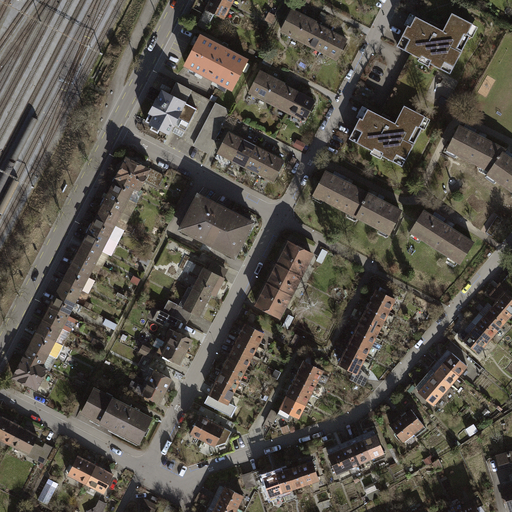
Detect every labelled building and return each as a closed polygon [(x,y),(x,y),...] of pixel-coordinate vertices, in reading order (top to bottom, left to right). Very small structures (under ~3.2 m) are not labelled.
[(211,0),(208,0),(203,11),(224,21),(230,10),(211,0)] [(211,0),(230,10),(235,0),(211,0)] [(212,20),(192,10),(186,21),(207,31),(212,20)] [(317,24),(293,12),(281,35),(305,47),(316,25),(317,24)] [(269,15),(266,21),(274,26),(277,20),(269,15)] [(411,57),(452,78),(478,29),(451,15),(442,32),(412,16),(395,49),(411,57)] [(332,33),(316,25),(305,47),(321,55),(332,33)] [(348,42),(332,33),(321,55),(337,64),(348,42)] [(249,62),(200,38),(185,67),(234,91),(249,62)] [(286,85),(262,73),(250,96),(274,108),(285,86),(286,85)] [(192,90),(178,83),(173,93),(187,100),(192,90)] [(301,95),(285,86),(274,108),(290,117),(301,95)] [(197,109),(164,92),(159,102),(156,100),(145,122),(153,125),(150,130),(158,134),(161,129),(168,133),(173,124),(174,124),(178,117),(183,120),(179,127),(186,131),(197,109)] [(317,103),(301,95),(290,117),(306,125),(317,103)] [(215,105),(193,147),(208,155),(230,113),(215,105)] [(404,170),(430,119),(403,105),(394,123),(381,116),(364,107),(347,141),(404,170)] [(504,150),(460,127),(447,152),(487,174),(502,152),(504,150)] [(236,137),(230,134),(219,156),(232,163),(246,137),(238,133),(236,137)] [(252,140),(246,137),(232,163),(246,170),(258,148),(251,144),(252,140)] [(297,141),(295,147),(304,151),(306,145),(297,141)] [(272,155),(258,148),(246,170),(260,177),(272,155)] [(511,159),(502,152),(487,174),(486,176),(511,194),(511,159)] [(285,162),(272,155),(260,177),(274,185),(285,162)] [(122,157),(111,180),(130,190),(138,194),(145,181),(160,189),(166,178),(122,157)] [(298,160),(293,158),(288,169),(293,171),(298,160)] [(311,195),(352,217),(365,192),(325,171),(311,195)] [(111,180),(105,193),(124,202),(130,190),(111,180)] [(141,195),(138,194),(130,190),(124,202),(135,207),(141,195)] [(365,192),(352,217),(390,237),(403,212),(365,192)] [(92,218),(112,227),(124,202),(105,193),(92,218)] [(251,222),(200,196),(183,228),(235,254),(251,222)] [(122,233),(135,207),(124,202),(112,227),(122,233)] [(445,227),(423,212),(409,234),(412,235),(410,238),(419,244),(421,241),(448,259),(446,262),(456,269),(459,265),(461,267),(475,246),(453,232),(455,228),(447,224),(445,227)] [(92,218),(86,230),(105,240),(112,227),(92,218)] [(86,230),(80,243),(99,253),(105,240),(86,230)] [(285,241),(274,263),(301,276),(312,255),(285,241)] [(80,243),(73,256),(93,265),(102,270),(108,257),(99,253),(80,243)] [(330,255),(323,251),(317,264),(324,267),(330,255)] [(148,267),(154,255),(147,252),(141,264),(148,267)] [(73,256),(67,268),(86,278),(93,265),(73,256)] [(216,297),(228,272),(211,263),(207,273),(202,270),(192,290),(210,299),(212,295),(216,297)] [(274,263),(263,284),(291,298),(301,276),(274,263)] [(67,268),(61,281),(80,290),(89,294),(95,282),(86,278),(67,268)] [(511,272),(502,285),(511,293),(511,272)] [(141,281),(132,277),(129,283),(138,287),(141,281)] [(61,281),(55,293),(74,303),(80,290),(61,281)] [(263,284),(252,306),(280,320),(291,298),(263,284)] [(487,299),(493,304),(511,320),(511,318),(511,299),(509,296),(511,293),(502,285),(500,284),(487,299)] [(200,318),(210,299),(192,290),(182,310),(194,315),(200,318)] [(375,291),(368,304),(389,314),(395,302),(375,291)] [(55,293),(48,306),(68,315),(74,303),(55,293)] [(157,311),(182,324),(188,327),(194,315),(182,310),(168,303),(165,308),(157,304),(154,310),(157,311)] [(368,304),(362,316),(383,326),(389,314),(368,304)] [(493,304),(483,316),(500,332),(511,320),(493,304)] [(48,306),(42,318),(61,328),(71,332),(77,320),(68,315),(48,306)] [(179,330),(182,324),(157,311),(152,321),(164,327),(166,324),(179,330)] [(362,316),(356,328),(377,339),(383,326),(362,316)] [(483,316),(472,328),(490,344),(500,332),(483,316)] [(296,320),(289,317),(283,329),(290,332),(296,320)] [(42,318),(36,331),(55,340),(61,328),(42,318)] [(115,324),(107,320),(104,326),(112,330),(115,324)] [(258,347),(264,335),(244,325),(238,337),(258,347)] [(356,328),(350,341),(370,351),(377,339),(356,328)] [(463,330),(457,337),(479,356),(490,344),(472,328),(467,334),(463,330)] [(36,331),(30,344),(49,353),(55,340),(36,331)] [(168,339),(166,345),(187,355),(193,343),(168,331),(165,338),(168,339)] [(302,339),(296,336),(292,344),(298,347),(302,339)] [(266,351),(258,347),(238,337),(232,349),(252,359),(260,363),(266,351)] [(350,341),(344,353),(364,363),(370,351),(350,341)] [(460,379),(473,363),(451,343),(445,350),(451,355),(443,365),(460,379)] [(30,344),(23,356),(43,366),(49,353),(30,344)] [(160,348),(157,355),(181,367),(187,355),(166,345),(163,350),(160,348)] [(142,347),(139,354),(153,361),(156,354),(142,347)] [(246,371),(252,359),(232,349),(226,361),(246,371)] [(344,353),(337,365),(355,374),(351,382),(365,389),(370,380),(359,375),(364,363),(344,353)] [(23,356),(12,379),(36,391),(48,368),(43,366),(23,356)] [(253,375),(246,371),(226,361),(220,373),(240,383),(247,387),(253,375)] [(302,363),(297,375),(317,385),(323,373),(302,363)] [(451,389),(460,379),(443,365),(435,375),(451,389)] [(146,380),(144,384),(166,394),(172,382),(148,370),(143,379),(146,380)] [(234,395),(240,383),(220,373),(214,385),(234,395)] [(297,375),(291,387),(311,397),(317,385),(297,375)] [(443,399),(451,389),(435,375),(426,385),(443,399)] [(109,379),(102,376),(99,382),(105,386),(109,379)] [(131,382),(127,391),(160,407),(166,394),(144,384),(142,388),(131,382)] [(229,405),(234,395),(214,385),(203,405),(233,420),(238,410),(229,405)] [(434,409),(443,399),(426,385),(418,395),(434,409)] [(291,387),(285,399),(305,409),(311,397),(291,387)] [(151,418),(94,388),(82,412),(138,442),(151,418)] [(272,412),(265,426),(272,430),(278,418),(288,423),(291,416),(300,421),(305,409),(285,399),(277,415),(272,412)] [(489,412),(486,408),(481,414),(485,417),(489,412)] [(418,439),(429,431),(412,410),(402,418),(417,437),(418,439)] [(212,423),(199,416),(189,435),(202,442),(212,423)] [(19,429),(0,418),(0,442),(9,447),(19,429)] [(406,445),(417,437),(402,418),(391,426),(406,445)] [(233,434),(212,423),(202,442),(214,449),(227,445),(233,434)] [(289,427),(280,429),(283,437),(291,435),(289,427)] [(39,439),(19,429),(9,447),(38,463),(37,465),(44,468),(54,450),(45,446),(43,450),(35,446),(39,439)] [(375,465),(387,460),(376,432),(363,437),(373,462),(375,465)] [(361,467),(373,462),(363,437),(351,442),(361,467)] [(349,471),(361,467),(351,442),(339,447),(349,471)] [(336,477),(349,471),(339,447),(326,452),(336,477)] [(393,451),(391,452),(397,465),(400,464),(393,451)] [(500,472),(510,469),(511,469),(511,453),(508,453),(496,457),(500,472)] [(96,468),(77,459),(68,477),(86,487),(96,468)] [(314,462),(301,466),(308,486),(321,482),(314,462)] [(440,462),(434,465),(437,473),(444,470),(440,462)] [(301,466),(289,470),(296,491),(308,486),(301,466)] [(114,477),(96,468),(86,487),(104,496),(114,477)] [(289,470),(276,474),(283,495),(296,491),(289,470)] [(276,474),(264,478),(271,499),(283,495),(276,474)] [(242,478),(247,491),(256,487),(251,475),(242,478)] [(59,487),(49,481),(37,502),(48,508),(59,487)] [(511,511),(511,484),(502,488),(509,511),(511,511)] [(240,509),(245,498),(220,485),(214,497),(240,509)] [(216,511),(238,511),(240,509),(214,497),(209,508),(216,511)] [(155,511),(158,507),(144,500),(140,507),(149,511),(155,511)] [(464,511),(480,511),(476,502),(463,509),(464,511)] [(91,511),(104,511),(108,507),(99,503),(96,509),(91,511)]
